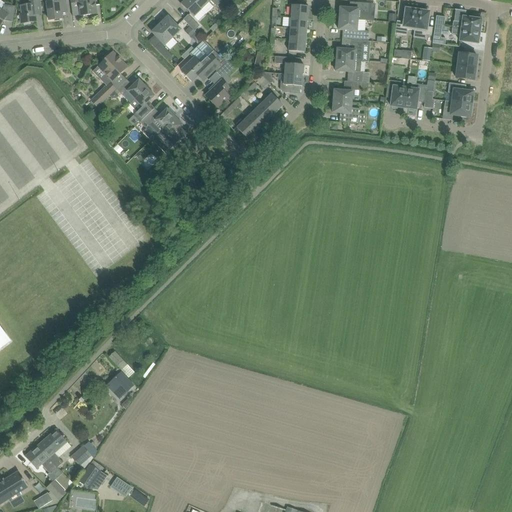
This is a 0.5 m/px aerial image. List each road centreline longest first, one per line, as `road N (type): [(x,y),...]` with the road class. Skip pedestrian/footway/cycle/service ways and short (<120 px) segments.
road 1 (residential): [(123,32),(235,152),(253,153),(313,95),(322,0)]
road 2 (residential): [(400,122),(477,133),(495,6)]
road 3 (residential): [(123,32),(0,49)]
